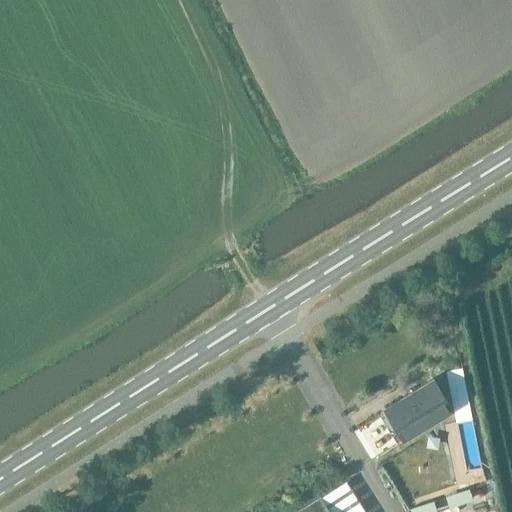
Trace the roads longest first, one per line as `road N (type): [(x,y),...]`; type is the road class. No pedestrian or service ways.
road 1 (secondary): [(0,480),(511,158)]
road 2 (track): [(0,371),(511,63)]
